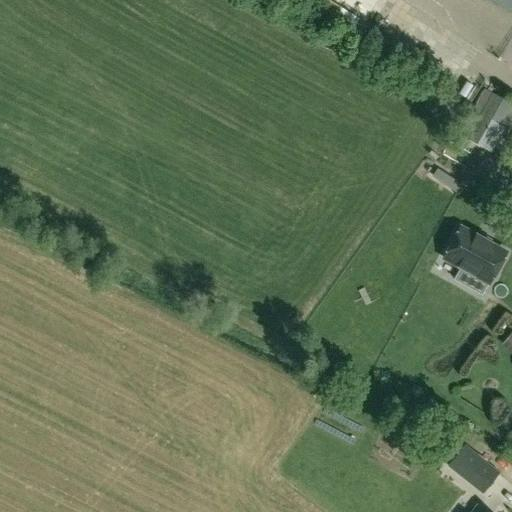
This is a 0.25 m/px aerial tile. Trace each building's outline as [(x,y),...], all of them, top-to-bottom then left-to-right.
[(369,0),(360,6),(380,37),(393,28),(374,0),(369,0)] [(511,0),(493,0),(511,11),(511,0)] [(468,129),(487,145),(511,116),(511,103),(500,93),(468,129)] [(499,289),(511,265),(511,257),(470,234),(454,264),(471,274),(464,286),(492,301),(498,288),(499,289)] [(482,492),(497,474),(474,456),(459,474),(482,492)]
